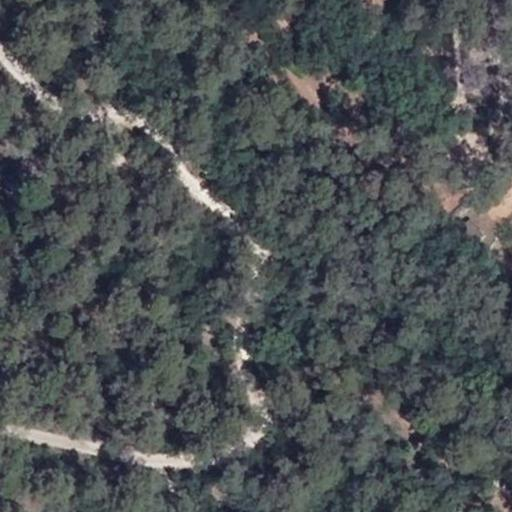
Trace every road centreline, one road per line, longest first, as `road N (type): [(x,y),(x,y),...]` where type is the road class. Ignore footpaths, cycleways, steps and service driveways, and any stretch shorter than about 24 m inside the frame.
road 1 (track): [(162,112),(177,166),(254,228),(273,399),(251,439),(195,463),(0,427)]
road 2 (track): [(0,44),(44,106),(162,112)]
road 3 (track): [(162,112),(285,0)]
